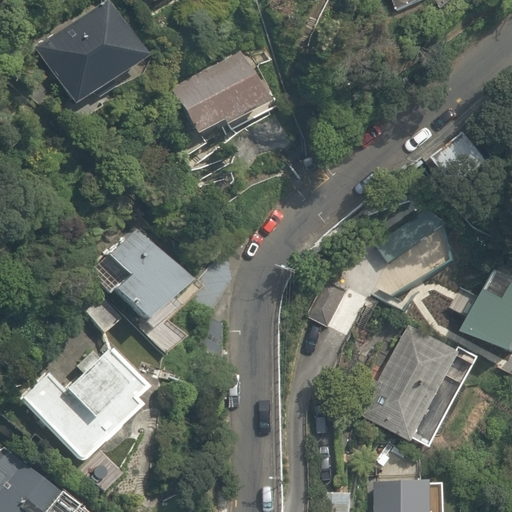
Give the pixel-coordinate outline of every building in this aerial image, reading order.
[(77,103),(150,53),(113,0),(106,0),(39,46),(77,103)] [(387,0),(392,10),(415,0),(387,0)] [(169,82),(199,135),(226,120),(230,128),(271,105),(237,44),(169,82)] [(477,124),(438,157),(464,189),(503,156),(477,124)] [(164,257),(133,226),(104,254),(124,275),(110,288),(168,349),(181,336),(162,316),(173,305),(163,295),(188,271),(169,252),(164,257)] [(183,300),(206,317),(229,279),(223,249),(212,263),(183,300)] [(511,302),(484,288),(463,330),(511,355),(511,302)] [(195,345),(226,362),(225,324),(211,317),(195,345)] [(365,416),(434,452),(466,390),(455,384),(468,359),(410,329),(365,416)] [(150,387),(105,341),(32,414),(82,465),(142,405),(137,400),(150,387)] [(46,511),(63,491),(7,448),(0,457),(0,511),(20,511),(28,502),(40,511),(46,511)] [(454,511),(454,482),(377,482),(377,511),(454,511)] [(368,511),(369,493),(326,493),(325,511),(368,511)]
